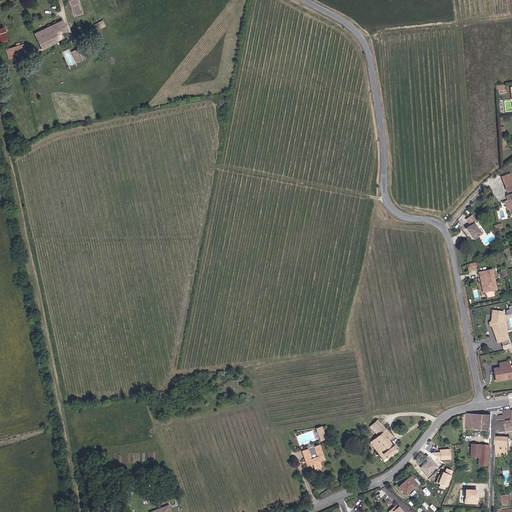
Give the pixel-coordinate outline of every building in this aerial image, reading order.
[(63,32),(60,25),(32,38),(38,52),(61,42),(58,35),(63,32)] [(6,61),(25,57),(23,47),(4,51),(6,61)] [(85,61),(80,51),(75,53),(75,52),(70,55),(75,66),(81,64),(80,63),(85,61)] [(511,190),(511,174),(511,173),(502,177),(507,192),(511,190)] [(477,221),(473,215),(466,220),(470,226),(467,228),(475,240),(482,234),(475,223),(477,221)] [(479,262),(467,264),(468,270),(480,268),(479,262)] [(494,269),(480,272),(484,292),(498,290),(494,269)] [(505,312),(493,310),(490,323),(498,343),(511,339),(505,324),(505,312)] [(499,367),(494,368),(496,382),(511,378),(511,368),(510,361),(499,363),(499,367)] [(504,416),(499,417),(500,434),(511,432),(511,409),(504,411),(504,416)] [(492,414),(467,413),(467,429),(492,429),(492,414)] [(379,419),(371,425),(379,435),(370,443),(384,460),(398,449),(389,440),(394,436),(379,419)] [(322,426),(317,428),(321,441),(327,438),(322,426)] [(511,438),(499,437),(498,453),(510,453),(511,438)] [(489,444),(471,443),(471,456),(479,457),(478,464),(488,465),(489,444)] [(309,448),(302,451),(308,465),(313,464),(315,470),(322,468),(320,462),(326,460),(320,445),(314,447),(317,457),(312,458),(309,448)] [(438,465),(431,457),(420,466),(428,475),(438,465)] [(411,475),(399,486),(406,495),(418,484),(411,475)]
